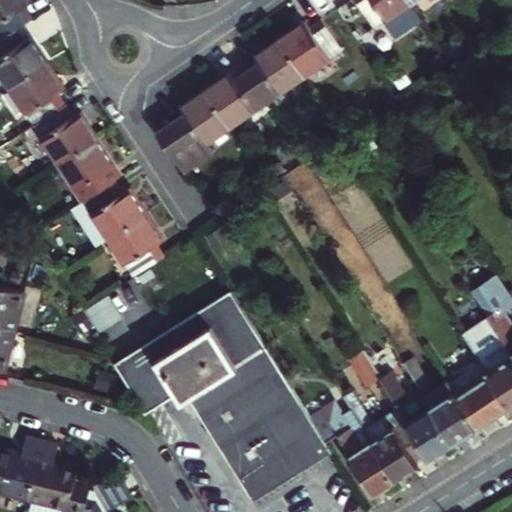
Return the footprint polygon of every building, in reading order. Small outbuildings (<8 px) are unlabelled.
[(0,0),(0,38),(15,29),(32,18),(23,5),(30,0),(0,0)] [(398,0),(345,0),(367,32),(379,25),(388,39),(413,24),(404,8),(398,0)] [(398,0),(404,8),(417,0),(398,0)] [(276,39),(298,77),(338,50),(317,18),(305,26),(302,22),(276,39)] [(0,38),(0,78),(6,87),(45,62),(29,37),(23,41),(15,29),(0,38)] [(243,67),(263,100),(298,77),(276,39),(253,54),(256,59),(243,67)] [(62,87),(45,62),(6,87),(31,125),(64,104),(55,91),(62,87)] [(201,87),(225,125),(263,100),(243,67),(230,76),(226,70),(201,87)] [(180,107),(148,129),(174,173),(206,153),(199,142),(225,125),(201,87),(177,103),(180,107)] [(403,105),(412,118),(433,104),(425,91),(403,105)] [(72,117),(64,104),(31,125),(55,161),(93,136),(77,113),(72,117)] [(109,161),(93,136),(55,161),(80,198),(111,177),(103,165),(109,161)] [(119,190),(111,177),(80,198),(104,235),(141,211),(124,186),(119,190)] [(158,236),(141,211),(104,235),(129,272),(159,252),(151,240),(158,236)] [(511,345),(511,314),(507,307),(511,304),(511,288),(500,269),(475,285),(481,293),(479,294),(490,311),(511,345)] [(329,446),(325,439),(310,416),(229,282),(197,301),(203,310),(118,363),(146,407),(177,387),(183,396),(190,391),(254,493),(329,446)] [(0,326),(15,330),(25,291),(0,284),(0,326)] [(100,329),(122,315),(108,293),(86,307),(100,329)] [(509,400),(511,398),(511,345),(490,311),(464,329),(489,369),(509,400)] [(0,365),(6,367),(15,330),(0,326),(0,365)] [(367,385),(381,376),(363,348),(349,357),(367,385)] [(363,348),(381,376),(394,368),(363,348)] [(453,436),(477,420),(457,389),(446,373),(433,381),(413,350),(403,357),(422,387),(453,436)] [(429,451),(453,436),(422,387),(411,394),(394,368),(381,376),(399,403),(429,451)] [(477,420),(509,400),(489,369),(457,389),(477,420)] [(395,473),(429,451),(399,403),(374,418),(356,387),(345,393),(354,407),(395,473)] [(325,439),(340,430),(374,486),(395,473),(354,407),(345,413),(337,399),(310,416),(325,439)] [(23,447),(1,442),(0,445),(0,487),(30,494),(43,435),(26,431),(23,447)] [(89,492),(92,478),(76,474),(79,460),(54,454),(58,438),(43,435),(30,494),(91,507),(93,511),(96,511),(106,506),(98,494),(89,492)]
